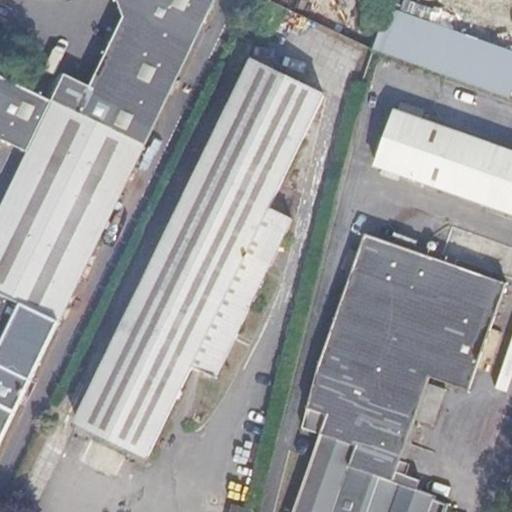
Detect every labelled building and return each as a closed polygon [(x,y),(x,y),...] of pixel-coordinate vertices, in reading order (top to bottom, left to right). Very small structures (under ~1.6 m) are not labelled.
[(130,184),(161,121),(184,75),(197,49),(174,37),(186,13),(209,25),(220,2),(221,0),(117,0),(120,20),(86,88),(60,75),(47,102),(0,78),(0,140),(30,156),(22,173),(0,220),(0,451),(2,446),(44,361),(76,295),(102,242),(130,184)] [(511,55),(472,42),(418,24),(385,12),(373,45),(387,51),(453,73),(509,93),(511,83),(511,55)] [(197,49),(209,25),(186,13),(174,37),(197,49)] [(259,308),(285,254),(302,218),(279,205),(311,140),(332,94),(295,75),(261,57),(255,69),(232,120),(205,173),(185,215),(160,267),(149,291),(119,351),(98,393),(85,420),(131,443),(157,457),(163,446),(184,401),(201,367),(225,379),(240,348),(259,308)] [(511,214),(511,150),(396,111),(376,167),(416,180),(483,204),(511,214)] [(470,393),(483,357),(498,317),(509,286),(432,258),(388,243),(367,235),(346,295),(321,367),(315,392),(306,427),(322,433),(317,447),(304,482),(293,511),(447,511),(449,507),(428,499),(418,495),(422,482),(416,480),(398,474),(401,466),(417,421),(427,392),(433,379),(442,383),(451,387),(470,393)] [(444,407),(451,387),(442,383),(433,379),(427,392),(417,421),(436,428),(444,407)]
